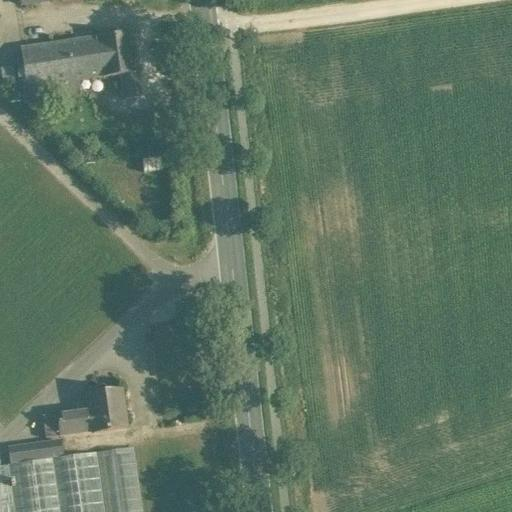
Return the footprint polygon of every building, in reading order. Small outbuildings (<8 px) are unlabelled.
[(132,34),(85,41),(91,80),(102,78),(102,79),(120,76),(124,100),(141,98),(132,34)] [(85,41),(21,50),(26,88),(26,89),(78,82),(91,80),(85,41)] [(78,82),(26,89),(26,88),(22,89),(24,105),(79,97),(78,82)] [(160,159),(142,161),(144,173),(161,172),(160,159)] [(121,391),(88,396),(90,409),(93,433),(94,434),(126,430),(121,391)] [(90,409),(56,414),(57,415),(60,438),(93,433),(90,409)] [(57,415),(43,417),(46,440),(60,438),(57,415)] [(60,442),(9,450),(11,464),(62,457),(60,442)] [(142,511),(134,449),(0,467),(0,511),(142,511)]
